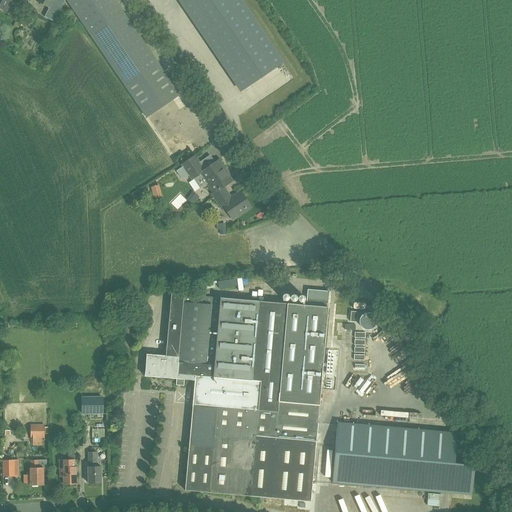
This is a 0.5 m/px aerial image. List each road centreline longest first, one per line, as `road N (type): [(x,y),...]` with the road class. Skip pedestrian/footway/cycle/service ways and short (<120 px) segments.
road 1 (unclassified): [(511,479),(390,311),(282,199)]
road 2 (unclassified): [(282,199),(141,0)]
road 3 (residential): [(0,511),(156,504),(213,511)]
